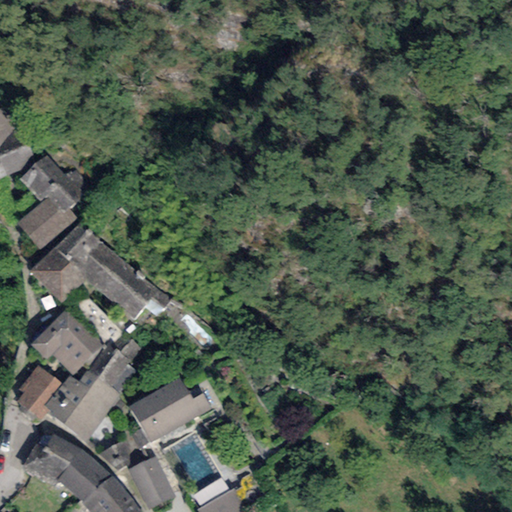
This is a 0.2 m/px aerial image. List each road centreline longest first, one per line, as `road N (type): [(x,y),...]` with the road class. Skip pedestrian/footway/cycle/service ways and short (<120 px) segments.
road 1 (residential): [(0,220),(30,301),(9,414)]
road 2 (residential): [(144,511),(115,466),(50,425),(9,414)]
